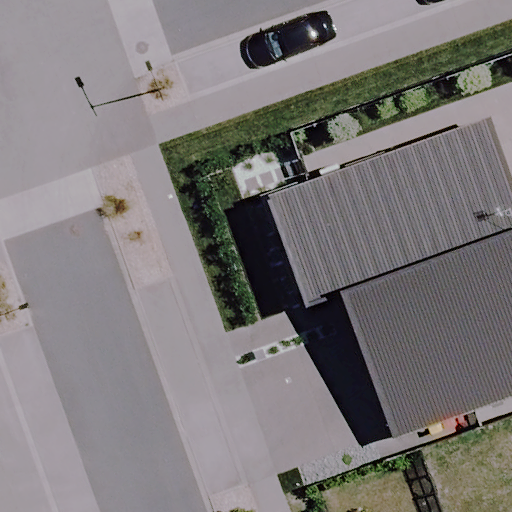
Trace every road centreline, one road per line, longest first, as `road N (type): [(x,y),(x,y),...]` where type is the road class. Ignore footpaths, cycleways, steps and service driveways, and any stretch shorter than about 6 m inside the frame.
road 1 (residential): [(157,511),(0,63)]
road 2 (residential): [(150,0),(0,52)]
